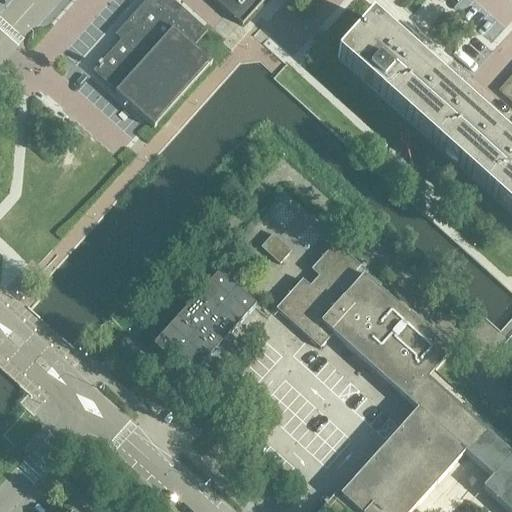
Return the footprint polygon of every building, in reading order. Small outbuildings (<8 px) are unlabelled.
[(168,0),(147,0),(124,27),(122,29),(128,34),(93,74),(116,94),(114,96),(153,130),(210,65),(192,49),(206,33),(168,0)] [(211,0),(220,8),(226,13),(242,27),(243,25),(265,0),(211,0)] [(371,22),(337,60),(511,217),(511,156),(407,63),(413,56),(400,44),(394,51),(368,27),(372,22),(371,22)] [(498,92),(511,104),(511,88),(506,83),(498,92)] [(278,266),(291,252),(272,236),(260,250),(278,266)] [(511,511),(511,444),(511,443),(433,374),(450,356),(421,331),(423,329),(401,310),(400,311),(377,291),(380,287),(334,246),(311,272),(318,279),(309,288),(302,281),(275,311),(319,350),(332,336),(417,412),(392,440),(390,438),(377,453),(379,454),(353,484),(349,481),(320,511),(412,511),(464,454),(492,479),(482,490),(506,511),(511,511)]
